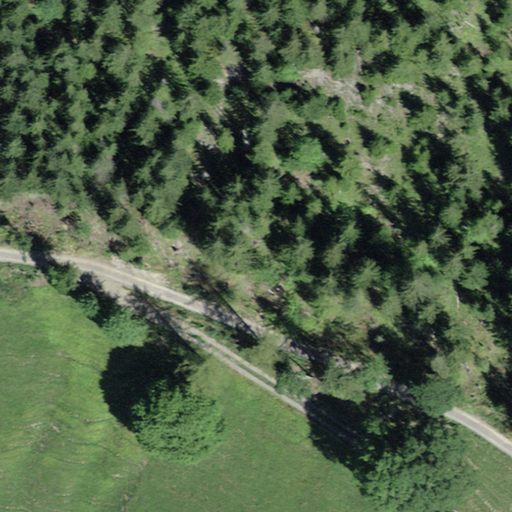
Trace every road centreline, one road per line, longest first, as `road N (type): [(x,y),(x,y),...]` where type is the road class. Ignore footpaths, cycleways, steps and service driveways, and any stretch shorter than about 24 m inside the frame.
road 1 (track): [(511,448),(419,397),(85,262),(0,260)]
road 2 (track): [(59,264),(322,415),(448,511)]
